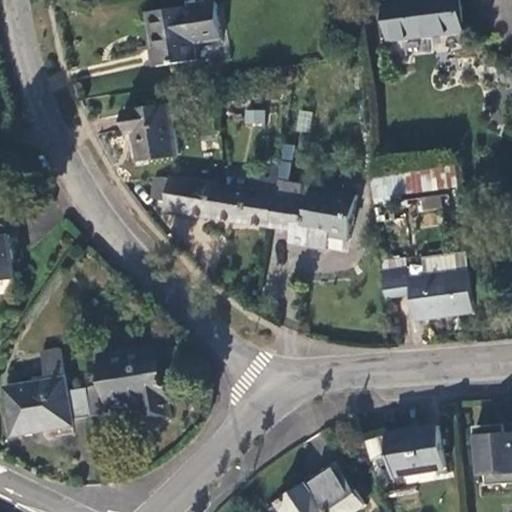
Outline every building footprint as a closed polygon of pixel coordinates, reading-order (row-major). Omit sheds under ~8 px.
[(392,42),(467,33),(461,0),(400,0),(388,2),(392,42)] [(151,13),(159,66),(200,60),(197,43),(225,39),(219,3),(151,13)] [(142,161),(180,155),(173,108),(125,114),(129,134),(138,132),(142,161)] [(265,109),(244,109),(244,123),(265,124),(265,109)] [(298,111),(296,131),(309,132),(311,112),(298,111)] [(279,155),(277,178),(288,179),(291,156),(279,155)] [(438,189),(460,186),(458,166),(436,169),(438,189)] [(407,193),(438,189),(436,169),(404,174),(407,193)] [(394,195),(407,193),(404,174),(372,178),(376,198),(394,195)] [(156,198),(170,200),(174,180),(159,181),(156,198)] [(169,211),(272,228),(278,197),(174,180),(170,200),(169,211)] [(280,184),(278,197),(311,203),(313,190),(280,184)] [(278,197),(272,228),(295,232),(293,243),(312,246),(314,233),(333,236),(350,239),(357,198),(313,190),(311,203),(278,197)] [(437,193),(405,203),(413,231),(446,221),(437,193)] [(394,195),(376,198),(377,206),(396,203),(394,195)] [(14,210),(0,212),(0,282),(18,280),(10,236),(19,235),(14,210)] [(314,233),(312,246),(331,249),(333,236),(314,233)] [(426,276),(471,270),(468,251),(424,257),(426,276)] [(382,261),(384,272),(409,268),(407,257),(382,261)] [(419,321),(478,312),(471,270),(426,276),(411,278),(409,268),(384,272),(387,300),(415,297),(419,321)] [(108,385),(88,388),(93,416),(114,413),(113,406),(143,401),(146,420),(171,416),(160,347),(103,356),(108,385)] [(93,416),(88,388),(69,392),(63,350),(43,353),(48,382),(7,388),(15,436),(49,430),(48,426),(74,422),(73,419),(93,416)] [(511,406),(476,409),(480,477),(493,476),(494,485),(511,483),(511,406)] [(449,470),(442,428),(391,436),(397,478),(449,470)] [(339,464),(281,504),(286,511),(358,511),(368,506),(339,464)] [(493,476),(480,477),(481,486),(494,485),(493,476)]
